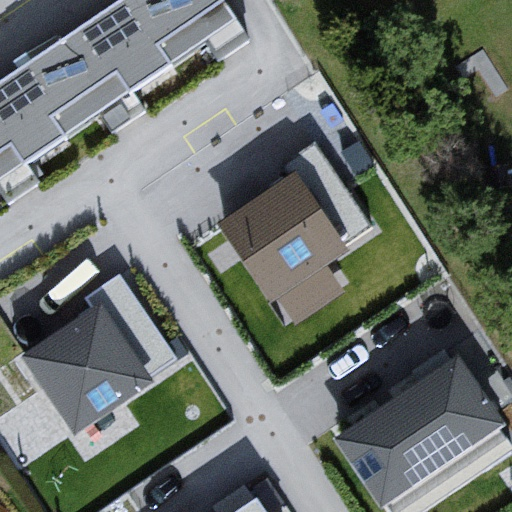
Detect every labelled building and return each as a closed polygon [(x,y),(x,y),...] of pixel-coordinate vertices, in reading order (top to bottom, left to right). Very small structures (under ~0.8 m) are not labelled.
[(225,0),(137,0),(0,91),(0,195),(246,32),(225,0)] [(295,187),(229,228),(276,303),(351,257),(345,247),(374,230),(323,149),(286,172),(295,187)] [(96,317),(30,358),(77,433),(152,386),(146,377),(175,359),(124,279),(87,302),(96,317)] [(397,387),(357,329),(306,364),(346,422),(397,387)] [(463,365),(341,446),(384,511),(391,511),(509,434),(463,365)]
